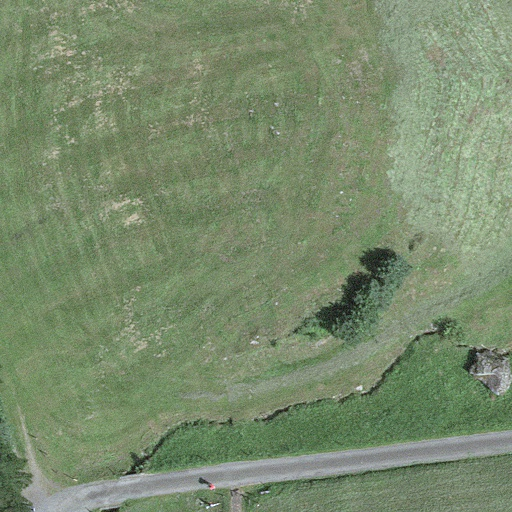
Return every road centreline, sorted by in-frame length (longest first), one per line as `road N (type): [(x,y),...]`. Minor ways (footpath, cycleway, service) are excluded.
road 1 (track): [(235,472),(511,438)]
road 2 (track): [(56,511),(81,497),(235,472)]
